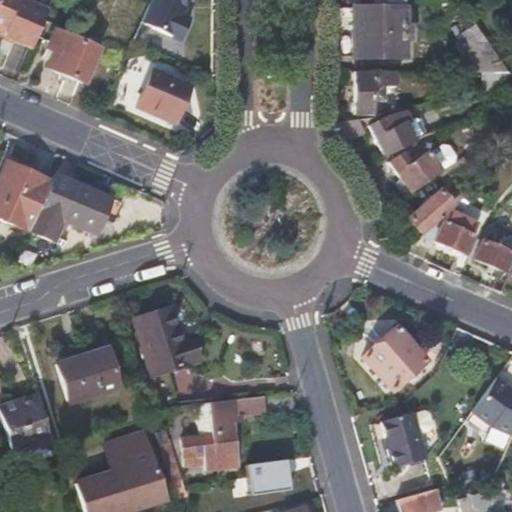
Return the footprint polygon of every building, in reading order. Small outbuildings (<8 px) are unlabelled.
[(20,0),(0,0),(0,28),(10,32),(8,36),(30,46),(45,12),(20,0)] [(148,0),(140,21),(180,38),(189,17),(180,13),(186,0),(148,0)] [(353,58),(403,58),(403,38),(409,38),(409,28),(403,28),(402,0),(377,0),(377,8),(353,8),(353,58)] [(142,23),(136,36),(159,47),(165,34),(142,23)] [(95,49),(53,29),(45,49),(50,52),(44,66),(81,83),(95,49)] [(457,48),(470,72),(508,73),(478,29),(462,36),(466,44),(457,48)] [(114,101),(133,108),(149,65),(130,58),(114,101)] [(186,85),(150,70),(136,107),(172,122),(186,85)] [(395,88),(395,72),(353,71),(354,114),(371,114),(371,102),(382,102),(382,89),(395,88)] [(414,141),(399,117),(384,121),(369,127),(383,156),(414,141)] [(364,131),(360,119),(338,122),(346,139),(364,131)] [(437,169),(427,155),(424,158),(417,149),(406,153),(385,163),(406,191),(437,169)] [(469,166),(463,156),(439,173),(446,185),(406,219),(419,234),(456,200),(457,202),(470,191),(458,176),(469,166)] [(42,197),(47,182),(5,164),(0,174),(0,217),(27,230),(42,197)] [(42,197),(27,230),(50,241),(59,220),(88,232),(96,217),(118,226),(125,211),(74,186),(73,189),(48,178),(47,182),(42,197)] [(434,241),(443,218),(450,212),(447,212),(411,245),(429,252),(434,241)] [(450,212),(443,218),(434,241),(463,254),(475,223),(450,212)] [(495,268),(487,287),(499,292),(511,263),(511,232),(494,224),(487,243),(480,240),(472,258),(495,268)] [(132,319),(150,374),(197,360),(189,337),(181,340),(170,307),(132,319)] [(361,357),(391,390),(425,359),(395,327),(361,357)] [(57,368),(67,401),(117,386),(107,353),(57,368)] [(511,375),(500,404),(511,409),(511,375)] [(46,440),(31,395),(0,403),(0,422),(8,451),(46,440)] [(262,395),(234,399),(236,414),(263,411),(262,395)] [(379,419),(392,468),(425,460),(417,431),(428,428),(430,423),(427,412),(423,409),(411,412),(411,411),(379,419)] [(170,484),(182,482),(164,430),(154,433),(170,484)] [(180,437),(183,465),(202,463),(203,468),(236,465),(232,432),(180,437)] [(108,445),(114,462),(119,461),(122,470),(76,483),(85,511),(125,511),(164,500),(143,434),(108,445)] [(245,479),(253,503),(302,488),(298,475),(276,480),(274,472),(245,479)] [(170,484),(175,499),(186,496),(182,482),(170,484)] [(434,488),(394,499),(398,511),(421,511),(440,506),(434,488)] [(495,511),(489,490),(457,500),(459,511),(495,511)]
